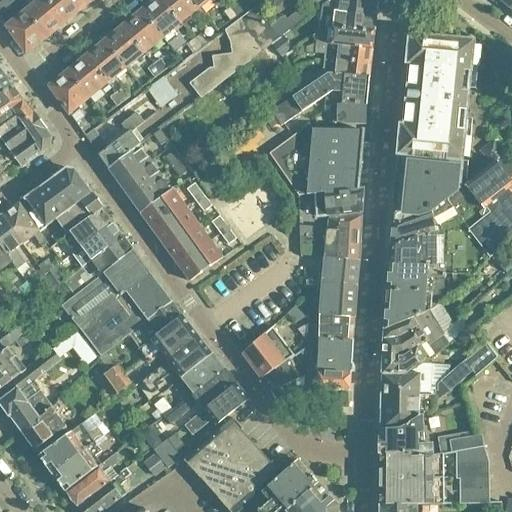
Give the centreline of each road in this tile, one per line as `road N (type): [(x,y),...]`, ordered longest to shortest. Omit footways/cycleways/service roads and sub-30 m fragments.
road 1 (residential): [(397,0),(367,316),(363,455)]
road 2 (residential): [(363,455),(334,454),(287,431),(76,146)]
road 3 (residential): [(24,77),(121,0)]
